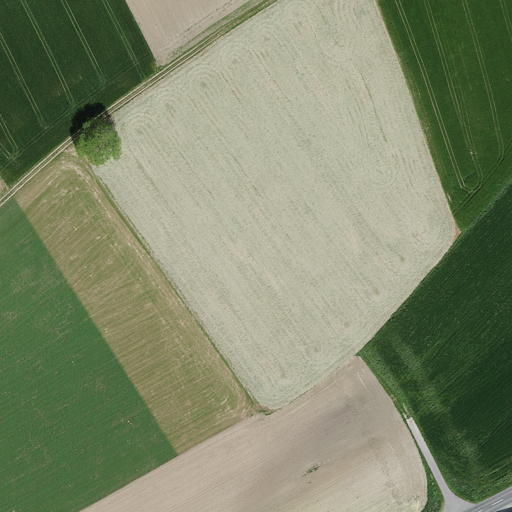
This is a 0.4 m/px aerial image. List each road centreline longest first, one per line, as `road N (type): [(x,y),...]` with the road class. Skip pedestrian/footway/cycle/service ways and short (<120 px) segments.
road 1 (track): [(0,203),(90,125),(272,0)]
road 2 (track): [(456,511),(370,348)]
